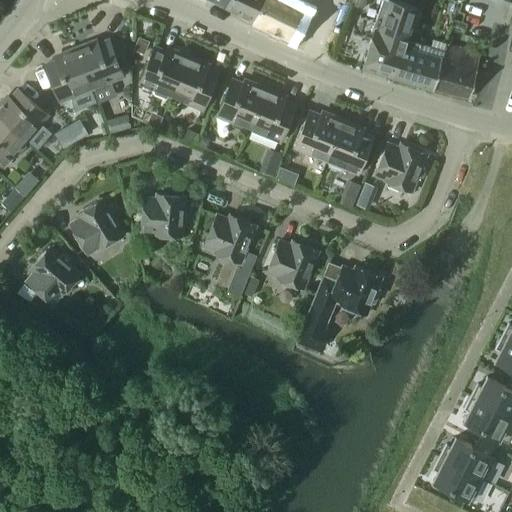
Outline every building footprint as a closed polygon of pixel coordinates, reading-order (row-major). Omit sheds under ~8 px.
[(209,0),(252,22),(252,21),(254,22),(265,0),(209,0)] [(265,0),(254,22),(291,39),(292,37),(291,37),(304,10),(288,1),(285,0),(265,0)] [(417,10),(388,0),(376,0),(368,27),(375,29),(374,31),(407,41),(417,10)] [(392,77),(400,52),(405,53),(405,52),(404,52),(407,41),(374,31),(362,68),(392,77)] [(75,47),(91,88),(94,87),(97,90),(107,85),(108,81),(123,76),(108,39),(89,47),(87,43),(75,47)] [(433,89),(468,98),(482,55),(448,45),(444,58),(433,89)] [(171,96),(188,55),(176,50),(174,54),(155,46),(140,83),(154,89),(155,93),(166,97),(169,95),(171,96)] [(60,100),(91,88),(75,47),(63,52),(65,56),(45,64),(60,100)] [(433,89),(444,58),(410,48),(409,53),(405,52),(405,53),(400,52),(392,77),(394,77),(433,89)] [(188,55),(171,96),(202,109),(217,72),(198,64),(200,60),(188,55)] [(249,128),(266,87),(253,82),(252,86),(232,78),(217,115),(232,121),(232,125),(243,129),(246,127),(249,128)] [(266,87),(249,128),(280,141),(295,104),(275,96),(277,92),(266,87)] [(0,102),(0,118),(25,141),(48,114),(18,89),(4,105),(0,102)] [(327,160),(344,119),(331,114),(330,118),(310,110),(295,147),(327,160)] [(117,117),(107,120),(110,133),(121,130),(117,117)] [(24,142),(25,141),(0,118),(0,162),(4,166),(14,154),(18,154),(26,146),(24,142)] [(344,119),(327,160),(357,173),(373,136),(353,128),(355,124),(344,119)] [(77,121),(66,127),(75,142),(86,135),(77,121)] [(64,128),(54,134),(62,149),(73,143),(64,128)] [(188,129),(185,137),(194,141),(197,133),(188,129)] [(408,146),(406,150),(388,142),(374,174),(385,179),(385,180),(387,181),(388,185),(398,189),(402,187),(411,190),(416,177),(420,177),(423,170),(421,166),(426,154),(408,146)] [(263,163),(260,170),(274,175),(276,169),(263,163)] [(280,168),(276,178),(283,181),(288,171),(280,168)] [(14,189),(6,198),(15,206),(23,197),(14,189)] [(181,235),(184,195),(164,194),(164,198),(144,197),(141,231),(153,232),(153,233),(156,233),(157,237),(169,238),(171,234),(181,235)] [(344,194),(341,203),(352,208),(355,199),(344,194)] [(104,248),(114,242),(114,238),(123,233),(102,198),(85,209),(87,213),(70,223),(88,253),(98,246),(98,247),(101,246),(104,248)] [(237,217),(235,221),(217,213),(203,245),(215,250),(214,251),(216,252),(217,256),(228,260),(231,258),(240,262),(256,225),(237,217)] [(300,243),(298,247),(280,239),(266,271),(277,276),(277,277),(279,278),(280,282),(290,286),(294,284),(303,287),(318,251),(300,243)] [(60,256),(49,247),(36,262),(39,265),(26,280),(53,302),(60,293),(61,294),(63,292),(67,293),(74,284),(73,280),(79,273),(69,264),(70,259),(64,254),(60,256)] [(336,281),(324,276),(308,314),(326,321),(335,300),(340,302),(340,303),(342,304),(343,308),(353,312),(356,310),(366,314),(381,277),(363,269),(361,273),(342,265),(336,281)] [(308,320),(299,340),(312,346),(320,325),(308,320)] [(511,324),(508,323),(501,335),(511,340),(511,324)] [(500,350),(495,360),(511,368),(511,373),(510,378),(511,378),(511,340),(501,335),(495,348),(500,350)] [(477,383),(471,395),(497,409),(511,416),(511,378),(510,378),(506,386),(486,376),(481,386),(477,383)] [(469,410),(464,420),(483,430),(479,438),(495,446),(499,438),(508,443),(511,434),(511,416),(497,409),(471,395),(464,408),(469,410)] [(445,444),(439,456),(457,465),(484,479),(495,457),(490,455),(495,446),(479,438),(474,446),(455,436),(450,446),(445,444)] [(437,471),(432,481),(453,491),(451,494),(464,501),(465,498),(472,501),(484,479),(457,465),(439,456),(433,468),(437,471)]
